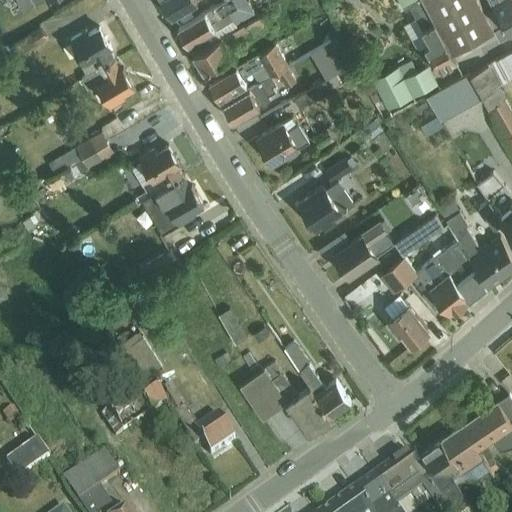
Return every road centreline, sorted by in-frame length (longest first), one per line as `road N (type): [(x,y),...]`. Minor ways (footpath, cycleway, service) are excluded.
road 1 (residential): [(401,406),(250,189),(137,0)]
road 2 (tertiary): [(401,406),(253,511)]
road 3 (tertiary): [(511,305),(401,406)]
